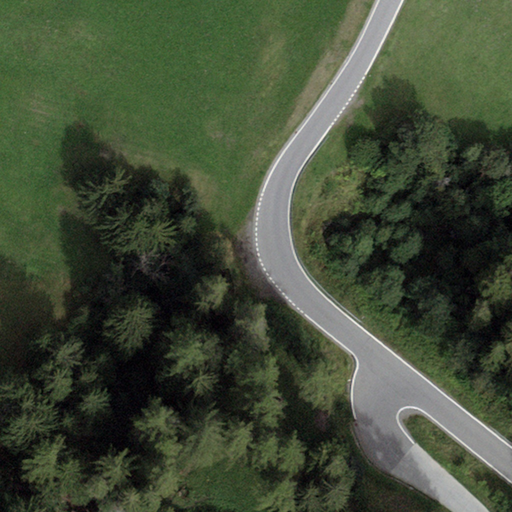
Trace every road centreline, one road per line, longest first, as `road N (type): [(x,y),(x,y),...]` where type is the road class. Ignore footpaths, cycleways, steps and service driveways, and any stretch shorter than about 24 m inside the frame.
road 1 (tertiary): [(388,0),(321,122),(279,177),(273,240),(296,295),(383,367)]
road 2 (unclassified): [(383,367),(374,413),(385,443),(465,511)]
road 3 (tertiary): [(383,367),(511,467)]
